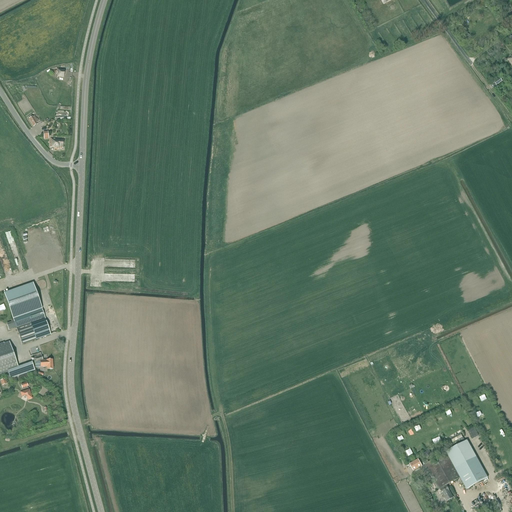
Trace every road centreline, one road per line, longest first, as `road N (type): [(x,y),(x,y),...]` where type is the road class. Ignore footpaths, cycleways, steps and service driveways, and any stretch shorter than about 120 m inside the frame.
road 1 (tertiary): [(101,511),(70,375),(82,165)]
road 2 (tertiary): [(82,165),(85,83),(104,0)]
road 3 (unclassified): [(508,112),(423,0)]
